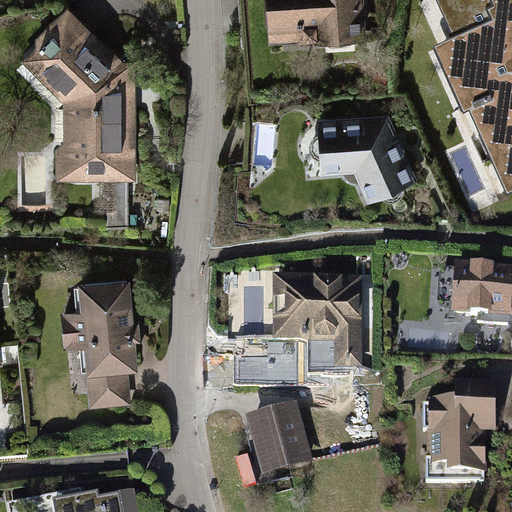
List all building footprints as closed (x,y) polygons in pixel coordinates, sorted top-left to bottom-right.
[(362,0),(272,0),(274,42),(363,39),(362,0)] [(511,0),(444,0),(435,4),(511,184),(511,182),(511,31),(510,26),(511,25),(511,0)] [(73,15),(28,66),(65,106),(66,184),(140,181),(138,80),(73,15)] [(393,118),(326,122),(332,175),(360,175),(376,203),(423,186),(393,118)] [(511,266),(458,263),(454,315),(511,319),(511,266)] [(364,278),(278,278),(278,341),(337,341),(337,368),(364,368),(364,278)] [(133,281),(85,286),(87,313),(65,315),(69,350),(87,348),(92,406),(132,402),(129,367),(143,366),(140,342),(145,341),(143,323),(138,323),(133,281)] [(460,398),(428,399),(429,476),(489,476),(488,432),(499,432),(498,381),(460,382),(460,398)] [(299,404),(250,418),(266,478),(315,465),(299,404)] [(99,497),(53,506),(53,511),(137,511),(134,497),(101,504),(99,497)]
